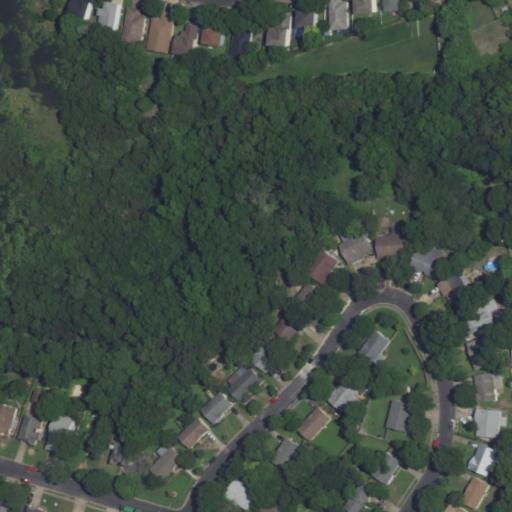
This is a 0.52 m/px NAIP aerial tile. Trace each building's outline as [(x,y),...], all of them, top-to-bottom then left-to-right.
[(95,0),(89,22),(70,17),(75,0),(95,0)] [(350,13),(351,31),(333,32),(331,1),(344,0),(344,4),(350,4),(350,13)] [(376,0),(378,15),(359,17),(358,2),(365,2),(364,0),(376,0)] [(403,0),(404,13),(386,14),(384,0),(403,0)] [(111,4),(123,6),(118,34),(116,34),(115,38),(101,35),(102,28),(100,28),(102,18),(101,17),(102,10),(107,11),(109,4),(111,4)] [(132,9),(143,11),(142,16),(147,17),(148,18),(143,49),(134,48),(134,49),(123,48),(130,9),(132,9)] [(302,13),(321,14),(320,32),(300,31),(301,13),(302,13)] [(165,18),(176,20),(169,55),(148,51),(154,20),(156,18),(160,18),(162,21),(163,17),(165,18)] [(282,17),(293,18),(291,50),(281,49),(280,54),(272,53),(272,48),(271,48),(273,24),(280,24),(281,17),(282,17)] [(34,24),(44,28),(42,34),(32,31),(34,24)] [(189,26),(200,27),(195,59),(176,56),(178,37),(183,38),(183,33),(187,33),(188,26),(189,26)] [(210,29),(226,32),(223,49),(205,46),(208,28),(210,29)] [(245,29),(254,30),(248,62),(230,58),(235,31),(241,32),(241,28),(245,29)] [(409,237),(411,259),(380,261),(378,239),(394,238),(394,229),(401,229),(402,237),(409,237)] [(363,234),(374,254),(363,260),(363,261),(350,268),(339,247),(344,244),(340,237),(351,231),(356,238),(363,234)] [(436,282),(410,271),(419,250),(430,254),(432,249),(447,255),(436,282)] [(336,269),(333,274),(334,275),(332,277),(337,280),(329,291),(304,273),(321,250),(340,264),(336,269)] [(466,276),(471,283),(466,286),(473,297),(454,308),(448,297),(446,297),(439,285),(459,273),(459,274),(463,271),(466,276)] [(314,310),(313,311),(298,302),(308,285),(323,294),(314,310)] [(462,318),(459,311),(476,303),(482,316),(491,312),(496,324),(473,335),(474,335),(470,337),(464,326),(466,325),(462,318)] [(307,324),(299,336),(298,335),(290,347),(272,336),(288,311),(308,324),(307,324)] [(360,356),(379,331),(394,342),(384,355),(388,358),(381,368),(375,364),(373,366),(360,356)] [(471,351),(470,348),(469,348),(468,344),(484,339),(493,366),(476,370),(473,360),(474,359),(471,351)] [(274,366),(267,375),(250,362),(266,342),(283,355),(274,366)] [(224,363),(230,359),(233,364),(228,368),(224,363)] [(214,370),(219,375),(213,380),(208,375),(214,370)] [(255,390),(241,404),(229,391),(232,388),(227,383),(236,374),(241,379),(250,370),(263,382),(255,390)] [(366,376),(370,371),(374,374),(370,379),(366,376)] [(502,390),(497,390),(499,401),(479,403),(477,395),(479,394),(477,376),(495,374),(495,377),(502,376),(503,390),(502,390)] [(363,387),(366,387),(363,388),(356,397),(363,402),(351,417),(331,401),(335,395),(334,395),(338,389),(339,390),(343,385),(345,386),(352,378),(363,387)] [(377,388),(374,393),(366,387),(370,382),(377,388)] [(31,403),(34,393),(43,395),(40,405),(31,403)] [(234,407),(224,417),(225,418),(215,428),(202,413),(222,394),(235,407),(234,407)] [(416,410),(414,419),(412,418),(411,422),(412,422),(410,433),(389,428),(396,400),(417,406),(416,410)] [(6,438),(0,436),(0,405),(17,410),(14,422),(19,424),(16,432),(12,431),(9,439),(6,438)] [(326,427),(311,442),(299,430),(321,407),(333,420),(326,427)] [(499,411),(502,412),(500,439),(479,437),(480,425),(478,425),(480,409),(499,411)] [(101,425),(105,414),(110,415),(107,427),(101,425)] [(57,455),(46,451),(58,416),(82,424),(77,438),(70,435),(67,446),(64,445),(60,456),(57,455)] [(27,443),(19,441),(26,418),(43,423),(36,446),(27,443)] [(211,433),(192,452),(180,440),(200,420),(212,432),(211,433)] [(343,433),(347,428),(354,433),(350,438),(343,433)] [(300,453),(289,472),(274,463),(288,439),(303,447),(300,453)] [(132,470),(125,469),(126,467),(118,466),(117,467),(110,466),(114,452),(113,452),(114,449),(116,449),(117,445),(126,447),(127,441),(138,443),(132,470)] [(185,462),(186,462),(164,484),(152,472),(164,459),(159,454),(168,445),(185,462)] [(499,451),(488,477),(470,470),(474,458),(475,459),(477,456),(478,456),(482,445),(499,451)] [(403,464),(400,468),(399,467),(394,477),(395,478),(390,486),(374,476),(389,452),(404,462),(403,464)] [(273,472),(278,475),(276,481),(270,478),(273,472)] [(280,482),(283,477),(289,481),(286,486),(280,482)] [(478,511),(463,502),(476,478),(491,486),(478,511)] [(240,480),(262,494),(253,508),(243,501),(239,508),(226,500),(238,479),(240,480)] [(376,494),(371,501),(373,502),(365,511),(350,511),(346,509),(364,483),(377,492),(376,494)] [(263,511),(274,496),(277,498),(280,493),(289,499),(288,501),(298,508),(295,511),(263,511)] [(0,511),(0,500),(1,500),(15,504),(15,505),(18,506),(16,511),(0,511)] [(316,501),(322,504),(320,509),(314,505),(316,501)] [(468,511),(446,511),(454,502),(468,511)]
